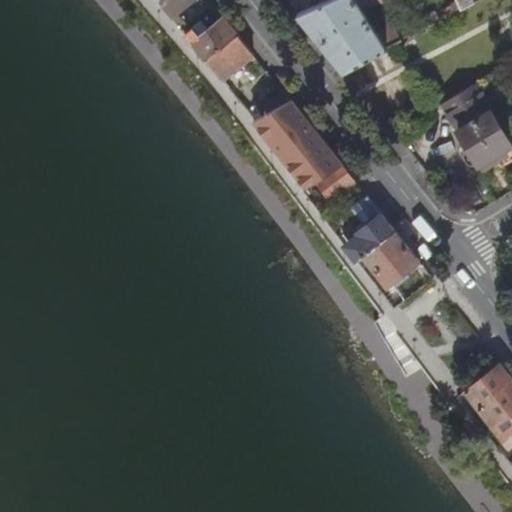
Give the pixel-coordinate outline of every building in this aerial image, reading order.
[(329,0),(301,13),(347,71),(442,18),(439,13),(400,33),(395,25),(381,33),(366,8),(382,0),(388,0),(390,2),(393,0),(329,0)] [(462,0),(463,2),(448,10),(450,14),(475,0),(462,0)] [(226,15),(195,39),(209,56),(239,32),(226,15)] [(239,32),(209,56),(218,68),(226,62),(233,70),(256,53),(239,32)] [(218,68),(225,76),(233,70),(226,62),(218,68)] [(444,103),(470,145),(467,147),(466,149),(465,151),(465,153),(465,155),(465,157),(466,159),(467,161),(468,162),(470,164),(472,164),(474,165),(476,165),(478,164),(481,163),(504,148),(511,143),(491,111),(492,110),(476,84),(444,103)] [(285,88),(260,103),(266,113),(293,98),(285,88)] [(258,118),(308,184),(334,169),(344,163),(293,98),(266,113),(258,118)] [(504,148),(481,163),(485,169),(508,155),(504,148)] [(326,188),(331,195),(345,186),(334,169),(308,184),(316,194),(326,188)] [(383,212),(358,230),(360,233),(351,239),(363,255),(367,252),(397,230),(383,212)] [(367,252),(390,284),(422,261),(397,230),(367,252)] [(363,255),(351,239),(344,244),(341,246),(354,262),(357,260),(363,255)] [(429,269),(402,290),(408,299),(435,278),(429,269)] [(468,389),(511,445),(511,374),(502,363),(470,387),(468,389)]
